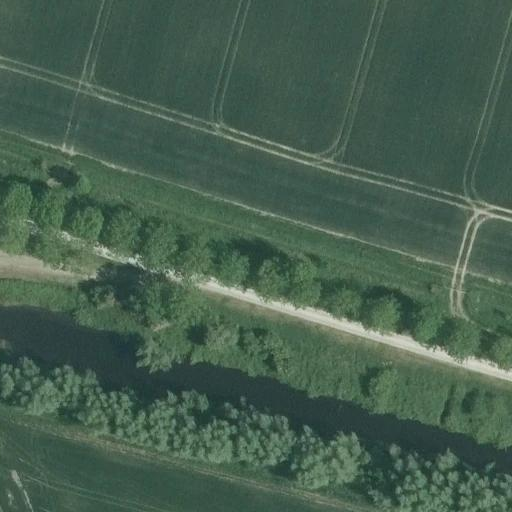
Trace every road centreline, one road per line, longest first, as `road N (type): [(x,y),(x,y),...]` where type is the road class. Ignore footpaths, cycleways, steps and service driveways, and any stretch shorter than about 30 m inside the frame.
road 1 (unclassified): [(511,377),(219,288)]
road 2 (unclassified): [(219,288),(0,220)]
road 3 (unclassified): [(0,263),(219,288)]
